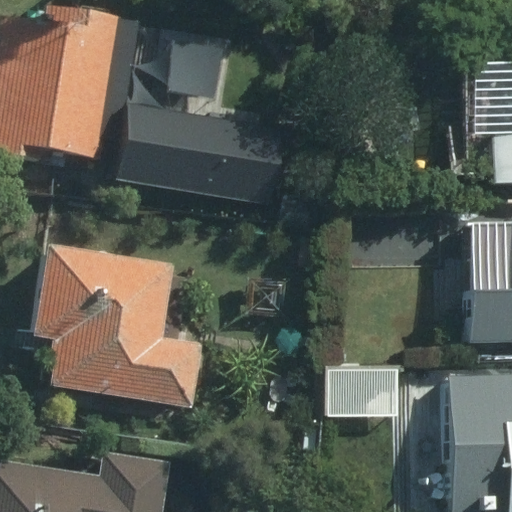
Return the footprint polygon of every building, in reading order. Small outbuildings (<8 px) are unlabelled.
[(440,0),(375,0),(374,41),(442,41),(440,0)] [(511,0),(500,0),(501,19),(511,18),(511,0)] [(39,14),(0,11),(0,153),(60,161),(62,150),(95,155),(102,107),(128,111),(142,15),(41,1),(39,14)] [(511,76),(494,82),(492,181),(511,180),(511,76)] [(313,227),(318,199),(281,192),(276,220),(313,227)] [(361,232),(361,204),(326,205),(325,233),(361,232)] [(159,335),(169,263),(43,238),(25,334),(48,337),(45,352),(51,352),(44,383),(188,411),(200,342),(159,335)] [(399,363),(321,363),(320,453),(399,453),(399,363)] [(504,510),(503,511),(511,511),(511,392),(502,393),(503,449),(442,451),(443,511),(504,510)] [(95,474),(0,459),(0,511),(159,511),(168,459),(99,449),(95,474)]
